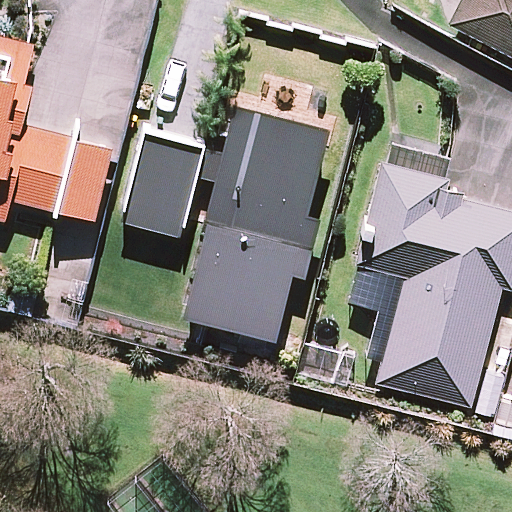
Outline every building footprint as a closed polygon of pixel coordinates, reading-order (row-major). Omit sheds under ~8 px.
[(511,0),(464,0),(452,23),(511,54),(511,0)] [(43,45),(0,35),(0,217),(7,219),(12,198),(98,218),(114,146),(25,126),(43,45)] [(331,125),(235,103),(187,316),(279,337),(294,273),(307,276),(321,216),(311,214),(331,125)] [(205,145),(149,132),(128,221),(184,234),(205,145)] [(484,366),(503,285),(511,287),(511,212),(448,198),(457,159),(391,144),(355,301),(382,308),(372,352),(385,355),(378,384),(474,407),(484,366)] [(40,284),(8,277),(1,310),(32,317),(40,284)] [(510,372),(484,366),(474,407),(472,417),(498,423),(510,372)]
